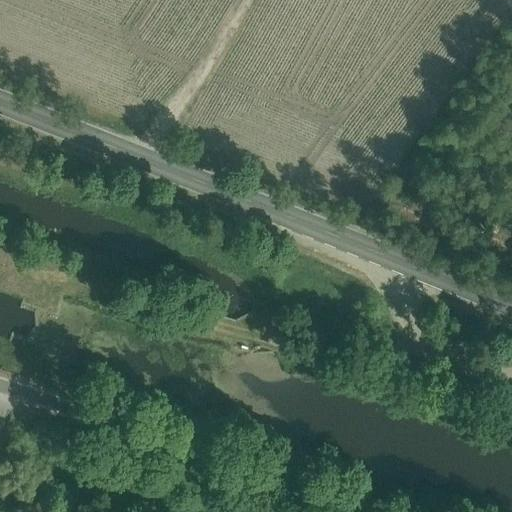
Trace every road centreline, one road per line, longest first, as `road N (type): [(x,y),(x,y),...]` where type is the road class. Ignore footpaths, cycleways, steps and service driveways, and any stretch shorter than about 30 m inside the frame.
road 1 (tertiary): [(511,305),(0,103)]
road 2 (unclassified): [(365,511),(0,390)]
road 3 (track): [(235,0),(144,161)]
